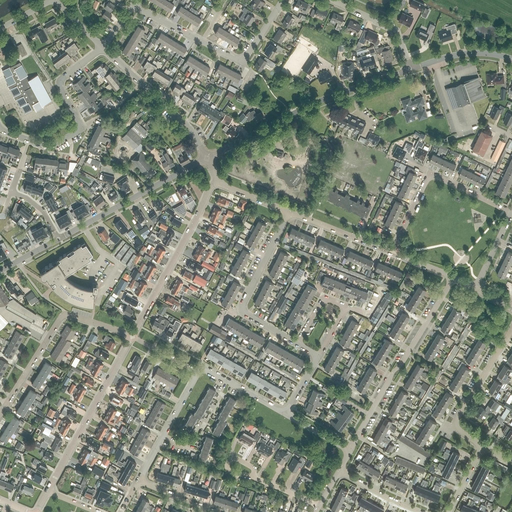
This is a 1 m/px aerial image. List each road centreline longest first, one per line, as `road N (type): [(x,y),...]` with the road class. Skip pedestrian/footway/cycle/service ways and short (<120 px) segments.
road 1 (tertiary): [(206,158),(315,102),(409,69)]
road 2 (residential): [(350,451),(454,277)]
road 3 (residential): [(284,0),(242,62),(133,6)]
road 4 (residential): [(132,336),(65,314),(0,414)]
road 5 (residential): [(132,336),(218,181)]
road 6 (residential): [(47,491),(132,336)]
road 7 (residential): [(297,344),(242,309),(290,211)]
road 8 (unclassified): [(392,251),(430,177),(511,212)]
road 9 (tertiary): [(58,239),(206,158)]
road 10 (residential): [(102,48),(59,82),(77,132),(53,145),(29,141)]
road 11 (residential): [(206,158),(190,128),(102,48)]
road 12 (residential): [(481,447),(455,421),(511,329)]
road 13 (residential): [(318,357),(346,307),(322,302),(297,344)]
road 14 (residential): [(198,371),(137,480)]
road 15 (residential): [(58,239),(42,211),(12,192),(29,141)]
